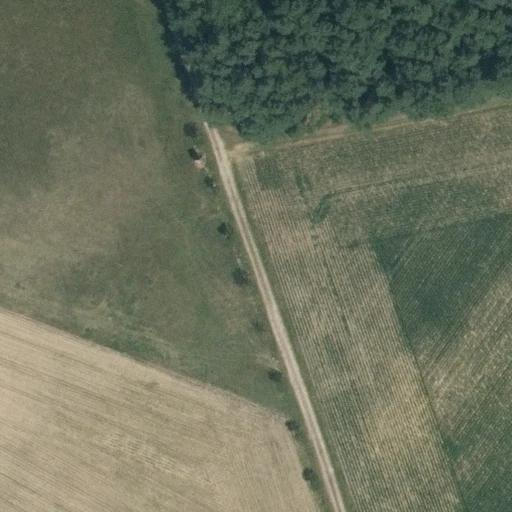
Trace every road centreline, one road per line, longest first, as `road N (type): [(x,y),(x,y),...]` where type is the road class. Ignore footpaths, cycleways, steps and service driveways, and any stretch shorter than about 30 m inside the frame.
road 1 (track): [(168,0),(347,511)]
road 2 (track): [(511,98),(220,155)]
